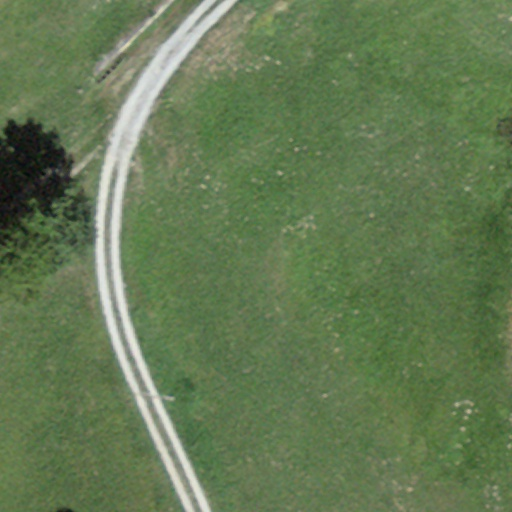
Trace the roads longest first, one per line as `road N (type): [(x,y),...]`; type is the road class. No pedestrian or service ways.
road 1 (track): [(220,0),(119,129),(106,291),(182,511)]
road 2 (track): [(119,129),(0,234)]
